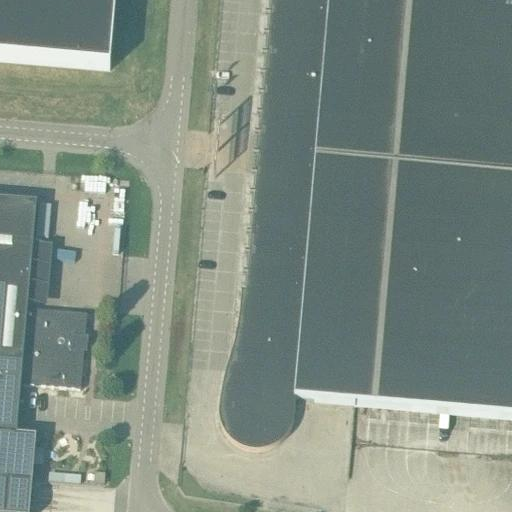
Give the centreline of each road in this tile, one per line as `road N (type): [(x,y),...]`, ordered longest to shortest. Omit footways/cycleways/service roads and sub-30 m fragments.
road 1 (unclassified): [(143,511),(182,146)]
road 2 (unknown): [(149,456),(511,505)]
road 3 (unclassified): [(182,146),(0,131)]
road 4 (unclassified): [(182,146),(193,0)]
